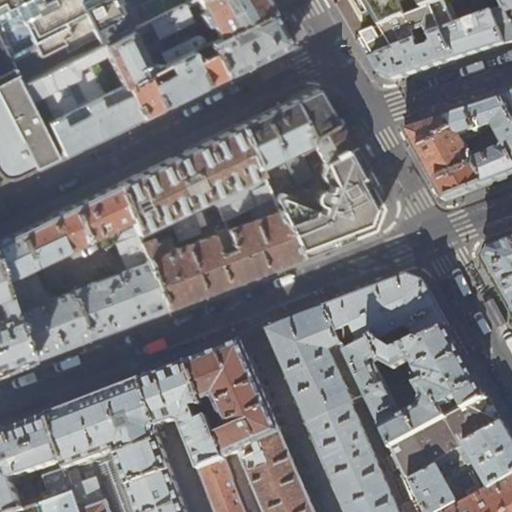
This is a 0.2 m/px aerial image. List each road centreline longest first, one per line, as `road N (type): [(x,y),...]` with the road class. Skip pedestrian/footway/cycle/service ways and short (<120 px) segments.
road 1 (residential): [(437,235),(0,404)]
road 2 (residential): [(331,52),(0,215)]
road 3 (residential): [(511,371),(437,235)]
road 4 (residential): [(511,67),(371,114)]
road 5 (residential): [(437,235),(371,114)]
